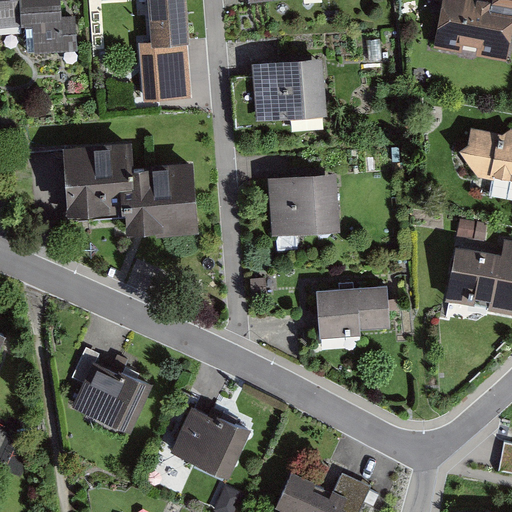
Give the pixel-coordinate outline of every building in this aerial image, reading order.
[(65,0),(0,0),(0,30),(30,28),(33,60),(70,57),(65,0)] [(187,0),(149,0),(152,43),(191,40),(187,0)] [(511,0),(442,0),(434,46),(462,51),(464,41),(478,43),(476,53),(507,59),(511,32),(511,0)] [(253,59),(257,119),(328,114),(323,54),(253,59)] [(511,141),(467,133),(460,156),(481,180),(511,185),(511,141)] [(127,146),(58,151),(64,218),(120,213),(122,240),(196,234),(191,166),(129,171),(127,146)] [(339,176),(269,181),(274,241),(343,236),(339,176)] [(501,260),(453,251),(443,307),(511,319),(511,245),(504,244),(501,260)] [(390,285),(316,292),(321,341),(395,333),(390,285)] [(152,389),(93,363),(72,413),(131,439),(152,389)] [(250,435),(191,407),(169,454),(228,481),(250,435)] [(501,466),(511,468),(511,439),(507,438),(501,466)] [(333,495),(292,477),(277,511),(361,511),(370,491),(340,478),(333,495)]
